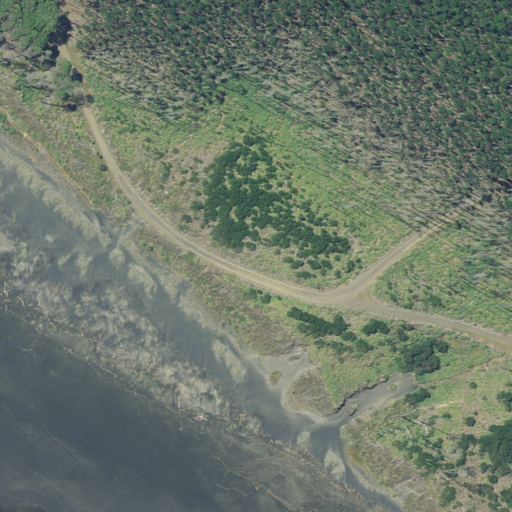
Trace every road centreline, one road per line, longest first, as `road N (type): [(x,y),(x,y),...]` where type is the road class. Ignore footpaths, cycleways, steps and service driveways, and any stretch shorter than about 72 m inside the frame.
road 1 (unclassified): [(53,0),(125,180),(175,231),(297,291),(336,298)]
road 2 (unclassified): [(336,298),(511,178)]
road 3 (unclassified): [(336,298),(511,343)]
